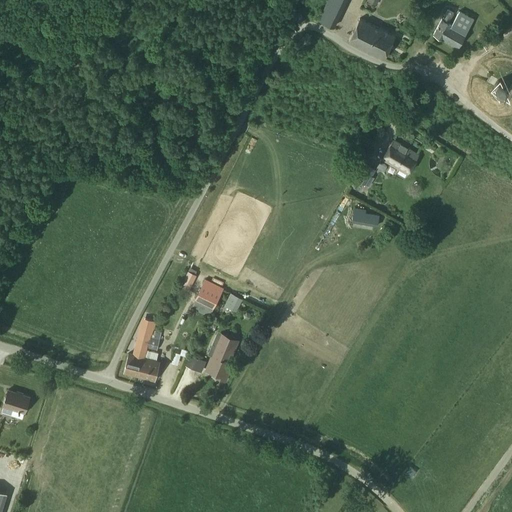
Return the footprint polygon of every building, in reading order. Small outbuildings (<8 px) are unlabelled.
[(325,0),(312,23),(328,31),(345,0),(325,0)] [(455,14),(448,10),(434,34),(459,48),(475,20),(460,12),(452,25),(449,23),(455,14)] [(395,37),(360,19),(349,42),(384,60),(395,37)] [(497,79),(491,75),(487,81),(493,85),(493,87),(493,88),(494,90),(495,92),(496,93),(497,94),(498,95),(500,96),(502,96),(503,96),(505,96),(507,95),(508,94),(511,96),(511,88),(511,89),(511,87),(511,85),(511,84),(511,82),(509,81),(508,79),(507,79),(505,78),(504,78),(502,78),(500,78),(499,78),(497,79)] [(398,146),(393,143),(383,159),(400,169),(398,173),(404,177),(417,156),(406,150),(408,148),(400,143),(398,146)] [(370,158),(365,155),(361,163),(362,165),(352,184),(357,187),(361,181),(369,186),(375,177),(372,175),(376,169),(367,163),(370,158)] [(366,209),(355,207),(352,222),(378,226),(379,215),(365,212),(366,209)] [(188,271),(181,286),(189,291),(197,276),(188,271)] [(219,297),(201,288),(195,299),(213,308),(219,297)] [(232,294),(226,306),(236,311),(242,299),(232,294)] [(146,347),(150,329),(142,327),(137,346),(140,346),(138,357),(129,355),(125,373),(138,377),(145,349),(146,349),(147,347),(146,347)] [(161,332),(150,329),(146,347),(147,347),(157,349),(161,332)] [(229,340),(216,335),(208,355),(212,357),(209,364),(212,365),(209,372),(218,376),(217,379),(220,380),(219,380),(217,379),(218,376),(226,379),(229,372),(224,369),(227,363),(228,363),(236,343),(235,340),(232,339),(229,340)] [(145,349),(138,377),(155,381),(160,363),(156,362),(158,353),(146,349),(145,349)] [(206,360),(201,358),(197,369),(202,371),(206,360)] [(31,397),(9,390),(3,411),(24,418),(31,397)] [(411,467),(405,473),(410,478),(416,471),(411,467)]
